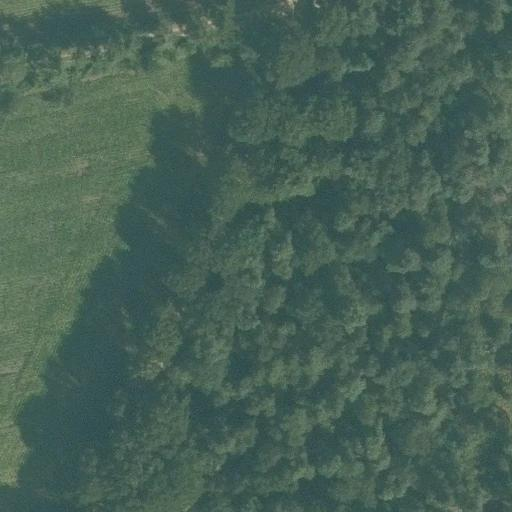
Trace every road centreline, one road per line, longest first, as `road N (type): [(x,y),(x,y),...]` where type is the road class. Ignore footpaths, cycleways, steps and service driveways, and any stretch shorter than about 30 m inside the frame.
road 1 (track): [(91,511),(312,2)]
road 2 (track): [(312,2),(0,67)]
